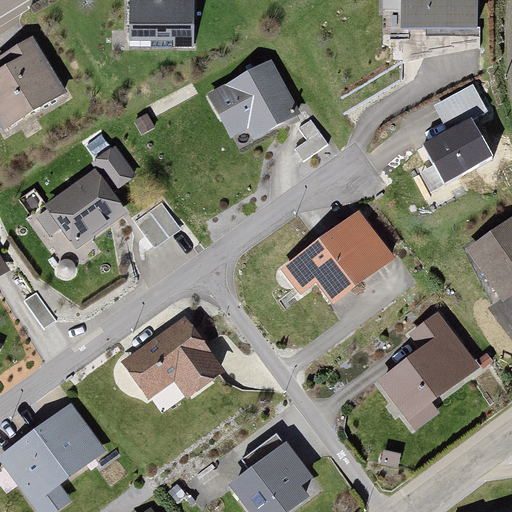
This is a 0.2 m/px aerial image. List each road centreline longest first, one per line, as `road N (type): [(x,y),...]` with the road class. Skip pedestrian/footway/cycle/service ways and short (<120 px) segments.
road 1 (residential): [(0,406),(358,168)]
road 2 (tertiary): [(403,511),(511,434)]
